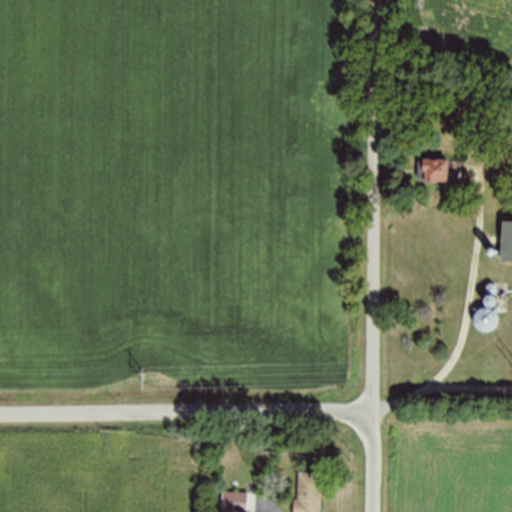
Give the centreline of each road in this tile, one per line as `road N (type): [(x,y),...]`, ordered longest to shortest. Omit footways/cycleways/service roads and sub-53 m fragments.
road 1 (residential): [(377,0),(373,413)]
road 2 (residential): [(0,412),(373,413)]
